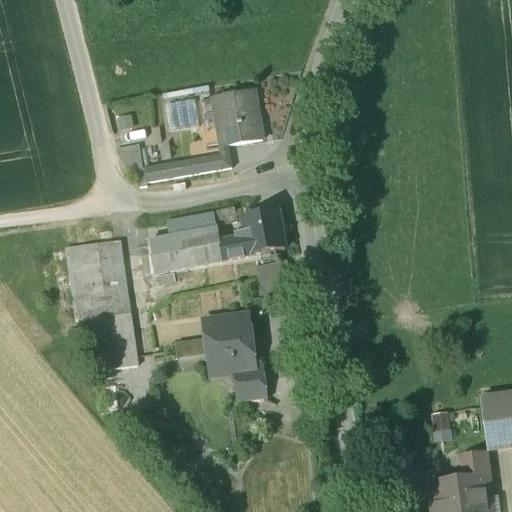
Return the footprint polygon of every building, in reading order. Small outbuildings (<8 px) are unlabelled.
[(253,93),(213,99),(222,149),(261,142),(253,93)] [(145,185),(143,170),(139,148),(117,152),(138,190),(146,188),(145,185)] [(224,156),(175,165),(177,179),(227,171),(224,156)] [(175,165),(143,170),(145,185),(177,179),(175,165)] [(233,209),(211,214),(214,229),(236,224),(233,209)] [(276,212),(241,220),(243,232),(236,233),(238,241),(218,245),(221,263),(283,251),(276,212)] [(215,232),(147,245),(151,276),(221,263),(218,245),(215,232)] [(119,243),(64,251),(75,324),(87,323),(129,317),(119,243)] [(286,263),(254,269),(261,301),(292,294),(286,263)] [(129,317),(87,323),(94,374),(137,368),(129,317)] [(247,318),(203,324),(209,367),(233,364),(234,376),(254,373),(253,372),(247,318)] [(254,373),(234,376),(238,401),(264,398),(260,371),(253,372),(254,373)] [(511,396),(481,401),(488,454),(490,453),(490,452),(511,449),(511,396)] [(485,458),(460,461),(464,483),(483,480),(484,482),(489,482),(485,458)] [(464,483),(431,487),(434,511),(487,511),(484,482),(483,480),(464,483)]
